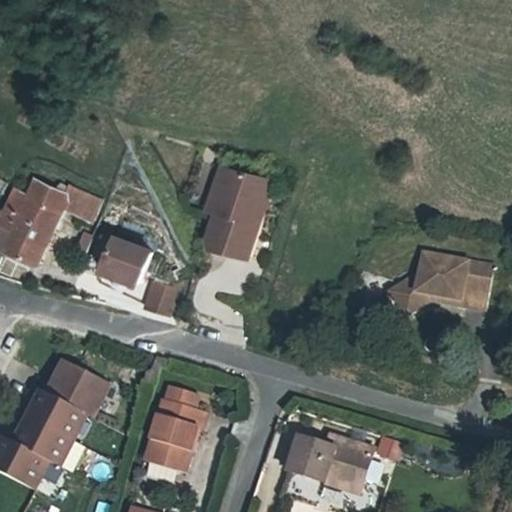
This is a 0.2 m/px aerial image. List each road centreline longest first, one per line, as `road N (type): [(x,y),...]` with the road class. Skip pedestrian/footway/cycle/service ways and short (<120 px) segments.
road 1 (residential): [(275,376),(0,299)]
road 2 (residential): [(511,452),(275,376)]
road 3 (residential): [(275,376),(230,511)]
